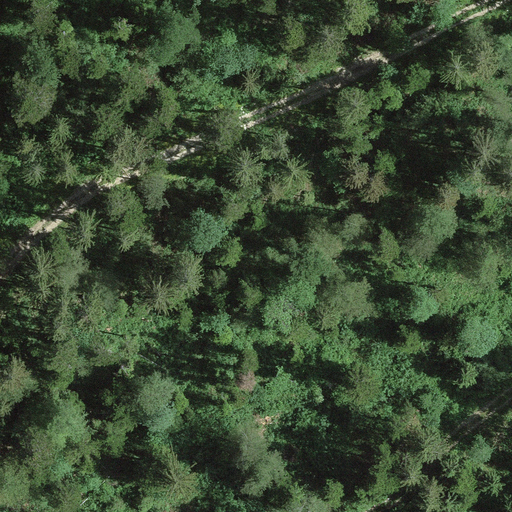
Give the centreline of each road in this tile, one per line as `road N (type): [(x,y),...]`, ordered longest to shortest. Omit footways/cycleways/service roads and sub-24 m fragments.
road 1 (track): [(506,0),(384,64),(176,210),(0,319)]
road 2 (track): [(511,414),(388,511)]
